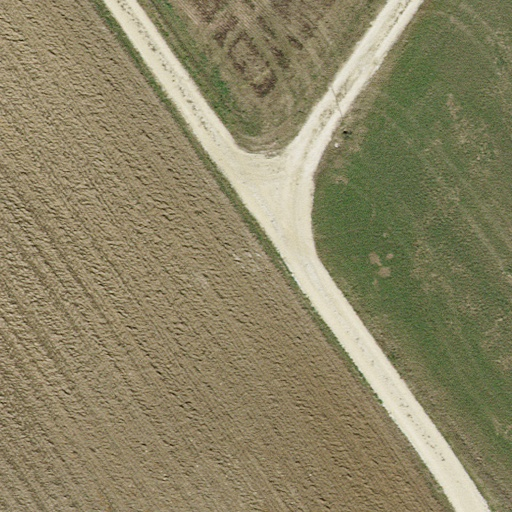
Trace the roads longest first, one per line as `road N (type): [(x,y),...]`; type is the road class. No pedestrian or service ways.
road 1 (track): [(475,511),(271,204)]
road 2 (track): [(271,204),(126,0)]
road 3 (track): [(271,204),(409,0)]
